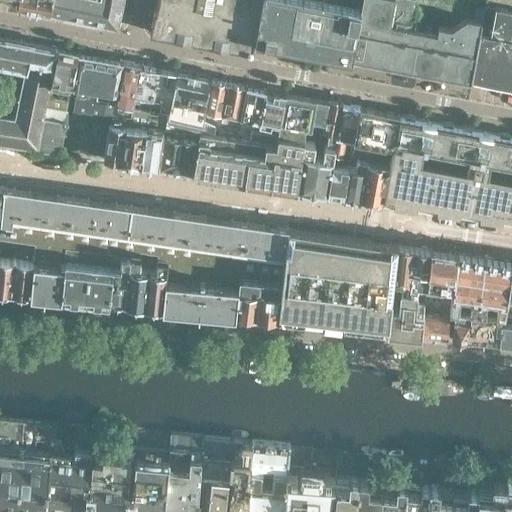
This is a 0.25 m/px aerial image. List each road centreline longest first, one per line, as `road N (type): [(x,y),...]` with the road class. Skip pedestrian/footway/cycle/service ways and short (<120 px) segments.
road 1 (residential): [(511,240),(0,164)]
road 2 (residential): [(0,304),(511,361)]
road 3 (residential): [(129,44),(511,118)]
road 4 (residential): [(0,19),(129,44)]
